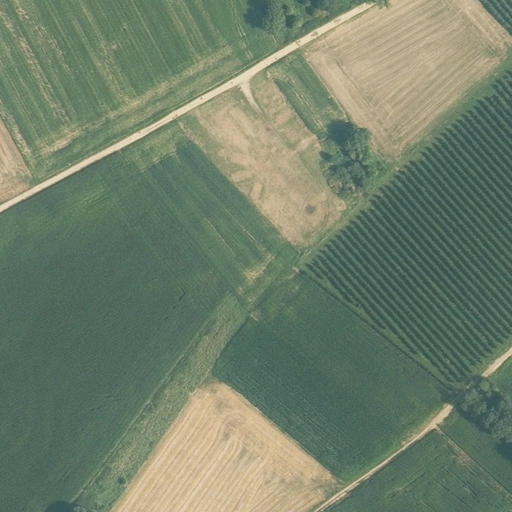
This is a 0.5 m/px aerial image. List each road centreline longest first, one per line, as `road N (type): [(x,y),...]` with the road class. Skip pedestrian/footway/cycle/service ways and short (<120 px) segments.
road 1 (track): [(0,211),(379,0)]
road 2 (track): [(318,511),(402,452),(511,350)]
